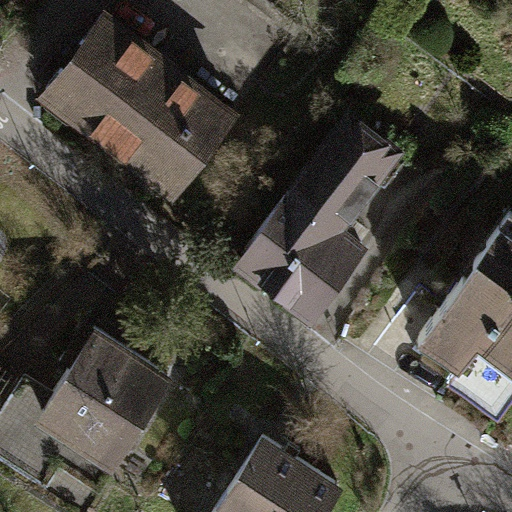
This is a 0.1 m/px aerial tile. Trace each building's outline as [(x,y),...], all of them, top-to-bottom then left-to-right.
[(99,11),(43,85),(173,182),(229,108),(99,11)] [(393,143),(349,111),(290,190),(287,188),(238,253),(311,307),(369,230),(343,210),(393,143)] [(462,273),(420,331),(499,391),(511,374),(511,213),(509,211),(488,238),(488,248),(480,252),(476,258),(475,267),(481,279),(477,284),(462,273)] [(67,362),(45,396),(42,401),(118,449),(165,373),(90,326),(76,348),(65,341),(56,355),(67,362)] [(102,474),(118,449),(42,401),(45,396),(17,379),(0,406),(0,444),(44,472),(59,448),(102,474)] [(315,511),(336,482),(262,433),(209,511),(315,511)]
